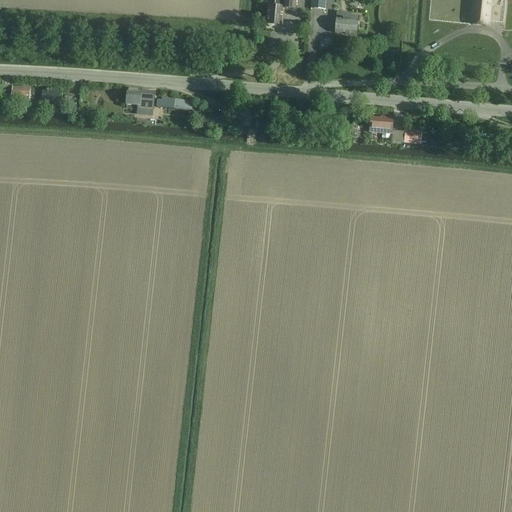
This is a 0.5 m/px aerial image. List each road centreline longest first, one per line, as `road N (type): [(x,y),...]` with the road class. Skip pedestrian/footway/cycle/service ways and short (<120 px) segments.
road 1 (track): [(0,131),(511,174)]
road 2 (tertiary): [(511,112),(0,71)]
road 3 (track): [(0,49),(241,62)]
